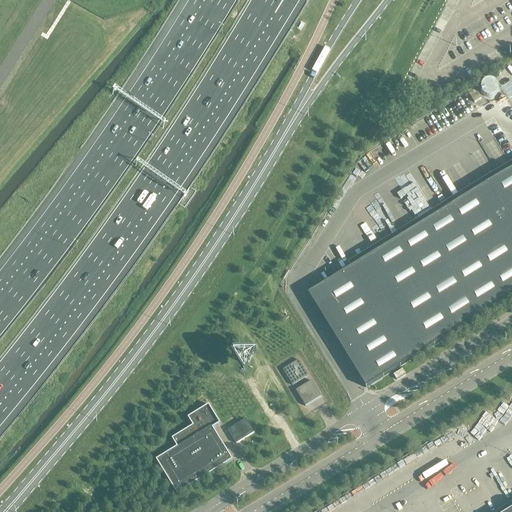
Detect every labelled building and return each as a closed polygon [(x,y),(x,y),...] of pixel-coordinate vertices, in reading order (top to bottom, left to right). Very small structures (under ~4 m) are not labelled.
[(479,85),(485,97),(500,91),(494,78),(479,85)] [(511,169),(351,268),(308,295),(319,312),(363,383),(366,388),(367,387),(511,298),(511,169)] [(283,370),(292,386),(308,376),(298,360),(283,370)] [(396,380),(405,375),(402,370),(393,376),(396,380)] [(296,391),(305,407),(321,397),(311,381),(296,391)] [(156,460),(177,495),(233,461),(213,429),(220,424),(209,405),(188,418),(193,426),(172,439),(177,448),(156,460)] [(246,419),(228,431),(236,444),(254,433),(246,419)]
